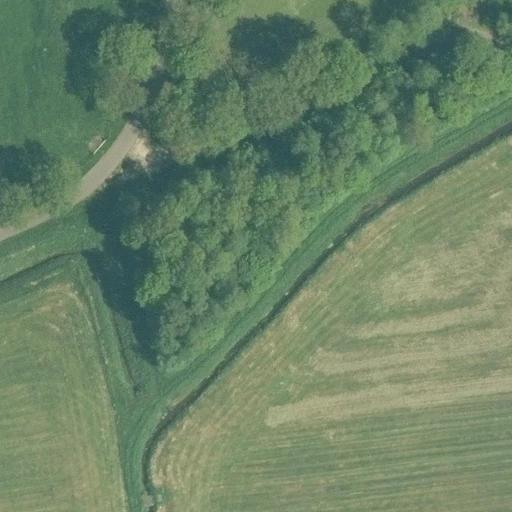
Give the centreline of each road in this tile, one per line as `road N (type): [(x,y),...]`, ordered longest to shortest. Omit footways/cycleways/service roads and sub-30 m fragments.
road 1 (track): [(511,48),(470,36),(426,46),(270,129),(173,165),(156,168),(135,128)]
road 2 (unclassified): [(0,234),(95,184),(135,128),(173,0)]
